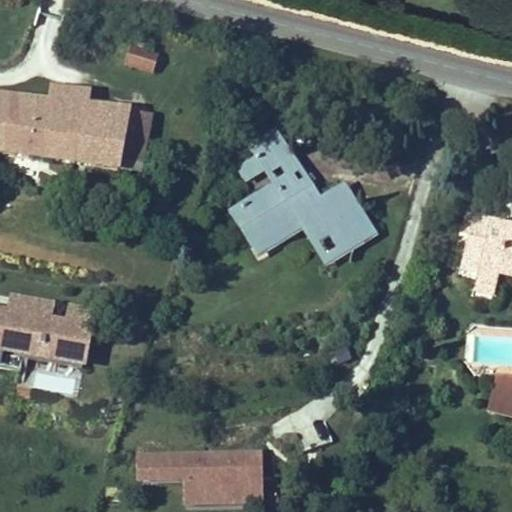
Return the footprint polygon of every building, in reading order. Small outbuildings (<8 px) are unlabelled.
[(125,65),(158,76),(162,64),(154,62),(156,55),(146,52),(148,46),(139,43),(137,50),(130,48),(125,65)] [(0,158),(132,178),(136,150),(125,148),(130,115),(89,109),(91,94),(50,88),(48,105),(0,97),(0,158)] [(151,118),(130,115),(125,148),(136,150),(132,178),(142,180),(151,118)] [(264,259),(309,232),(330,268),(376,241),(349,194),(336,203),(322,204),(281,135),(255,150),(264,165),(245,176),(251,186),(268,175),(279,193),(239,217),(264,259)] [(502,302),(508,279),(511,280),(511,227),(472,218),(466,241),(475,244),(468,273),(487,278),(482,297),(502,302)] [(0,310),(0,364),(89,376),(98,309),(68,305),(66,321),(54,319),(56,300),(11,294),(8,311),(0,310)] [(73,396),(75,377),(34,372),(31,391),(73,396)] [(301,454),(332,449),(328,426),(298,431),(301,454)] [(264,511),(264,454),(136,455),(137,490),(183,490),(183,511),(264,511)]
